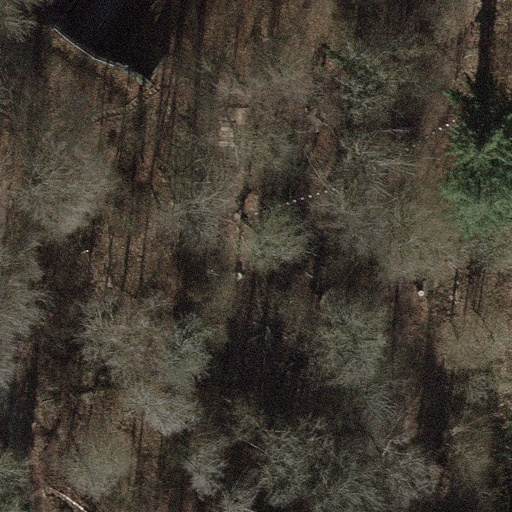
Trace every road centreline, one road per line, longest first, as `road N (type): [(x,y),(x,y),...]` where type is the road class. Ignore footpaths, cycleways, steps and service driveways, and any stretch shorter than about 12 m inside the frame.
road 1 (track): [(466,0),(409,226),(396,399),(416,511)]
road 2 (track): [(0,224),(25,437),(48,511)]
